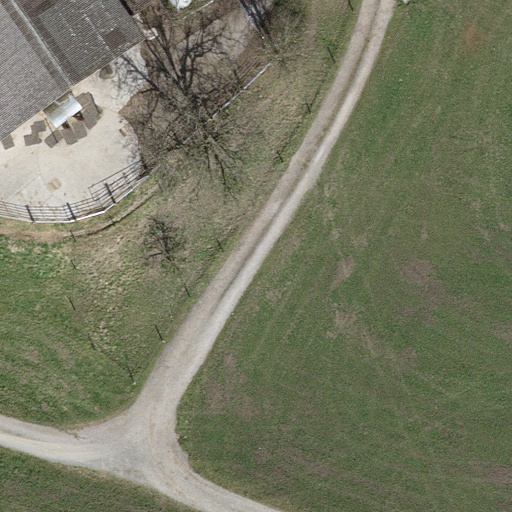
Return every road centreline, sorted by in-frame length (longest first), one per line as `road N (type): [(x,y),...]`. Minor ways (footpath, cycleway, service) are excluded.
road 1 (track): [(380,0),(313,153),(114,468)]
road 2 (track): [(235,511),(0,428)]
